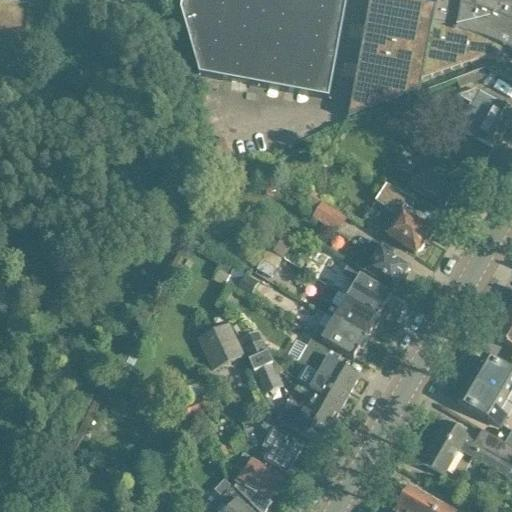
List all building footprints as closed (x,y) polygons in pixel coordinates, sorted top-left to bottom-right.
[(249,86),(264,0),(183,0),(181,12),(199,77),(249,86)] [(329,101),(348,0),(264,0),(249,86),(329,101)] [(394,0),(369,0),(346,121),(417,95),(423,81),(480,61),(482,61),(484,61),(487,60),(489,60),(491,60),(493,60),(496,61),(498,61),(500,62),(502,62),(503,60),(499,59),(504,49),(506,50),(511,53),(511,0),(437,0),(436,8),(394,0)] [(460,90),(471,86),(468,78),(457,82),(460,90)] [(476,92),(459,98),(474,107),(467,117),(466,116),(464,119),(466,120),(459,132),(471,139),(462,154),(477,162),(477,163),(485,167),(489,160),(488,160),(493,151),(497,153),(511,126),(511,111),(486,97),(476,92)] [(412,190),(447,209),(457,191),(422,172),(412,190)] [(387,187),(375,204),(397,218),(386,237),(416,256),(417,254),(421,253),(425,247),(424,244),(431,233),(414,223),(417,219),(409,215),(416,204),(387,187)] [(322,205),(312,221),(337,237),(347,221),(322,205)] [(373,244),(355,270),(364,275),(395,294),(397,291),(400,290),(403,285),(403,282),(409,271),(393,261),(395,257),(373,244)] [(262,261),(256,272),(271,280),(278,270),(262,261)] [(346,270),(342,278),(356,286),(348,300),(380,319),(382,316),(384,317),(388,310),(386,309),(393,297),(361,278),(346,270)] [(245,277),(236,293),(250,301),(259,285),(245,277)] [(348,300),(338,294),(331,306),(321,301),(315,311),(334,322),(334,321),(368,341),(374,330),(376,331),(380,324),(378,323),(380,319),(348,300)] [(511,319),(508,317),(495,341),(511,350),(511,319)] [(334,321),(334,322),(334,323),(328,333),(319,328),(313,339),(322,343),(344,356),(355,362),(361,351),(363,353),(367,345),(366,345),(368,341),(334,321)] [(229,327),(197,342),(212,374),(244,359),(229,327)] [(255,337),(240,343),(249,363),(268,354),(263,343),(258,345),(255,337)] [(322,343),(313,339),(307,350),(302,359),(299,364),(309,369),(319,375),(352,394),(361,379),(339,366),(344,356),(322,343)] [(268,354),(249,363),(254,375),(273,366),(281,359),(268,354)] [(511,377),(484,361),(471,383),(508,405),(511,398),(511,377)] [(278,376),(279,378),(284,374),(273,366),(254,375),(259,386),(278,376)] [(352,394),(319,375),(309,369),(304,377),(300,384),(311,390),(311,392),(343,410),(352,394)] [(284,389),(279,378),(278,376),(259,386),(264,398),(284,389)] [(237,383),(224,389),(235,411),(247,405),(237,383)] [(508,405),(471,383),(458,405),(502,431),(509,419),(502,415),(508,405)] [(311,390),(300,384),(296,392),(306,398),(302,405),(291,400),(303,415),(310,419),(311,417),(332,429),(343,410),(311,392),(311,390)] [(202,399),(188,406),(193,419),(208,412),(202,399)] [(322,447),(332,429),(311,417),(310,419),(303,415),(291,400),(278,422),(293,431),(322,447)] [(304,450),(274,433),(257,423),(244,427),(254,458),(288,478),(304,450)] [(511,475),(511,449),(505,446),(496,440),(485,434),(477,447),(467,442),(468,440),(445,426),(422,466),(445,480),(460,453),(509,481),(511,475)] [(202,435),(189,439),(193,450),(206,446),(202,435)] [(230,461),(224,449),(216,453),(221,465),(230,461)] [(286,482),(252,463),(244,458),(237,471),(241,474),(235,486),(237,487),(235,491),(255,511),(268,511),(271,506),(269,504),(275,496),(277,497),(279,493),(282,492),(285,488),(284,485),(286,482)] [(254,511),(232,489),(212,511),(254,511)] [(450,511),(409,489),(395,511),(450,511)]
